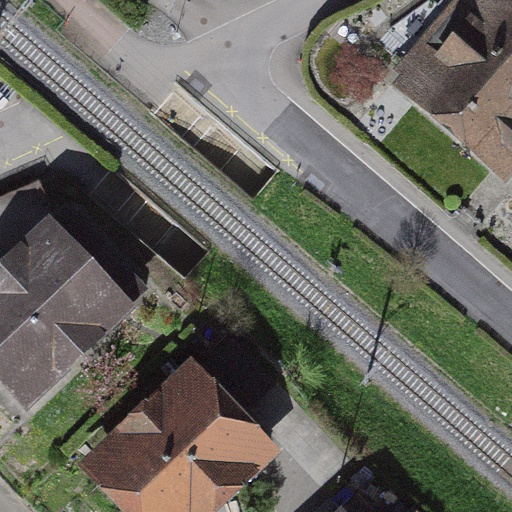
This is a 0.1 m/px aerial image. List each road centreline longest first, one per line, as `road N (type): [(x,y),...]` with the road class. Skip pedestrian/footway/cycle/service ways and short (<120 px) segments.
road 1 (residential): [(274,119),(511,322)]
road 2 (residential): [(274,119),(246,61),(282,24),(330,0)]
